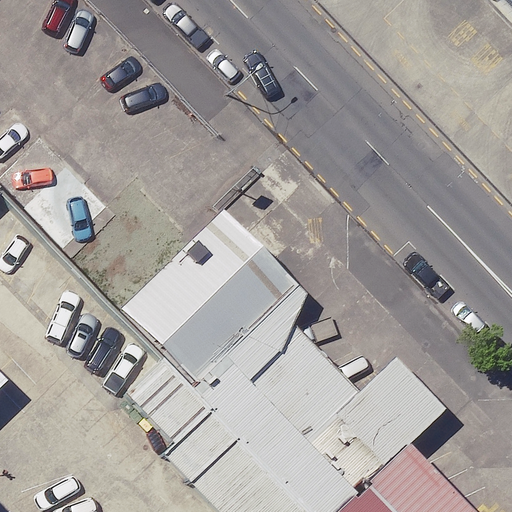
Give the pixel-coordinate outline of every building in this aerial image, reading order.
[(511,0),(491,0),(511,21),(511,0)] [(282,309),(297,295),(214,207),(190,230),(119,297),(202,385),(282,309)] [(237,511),(0,260),(0,511),(237,511)] [(202,385),(193,393),(304,511),(338,511),(388,465),(449,408),(400,356),(361,392),(282,309),(202,385)] [(350,511),(462,511),(407,457),(350,511)]
